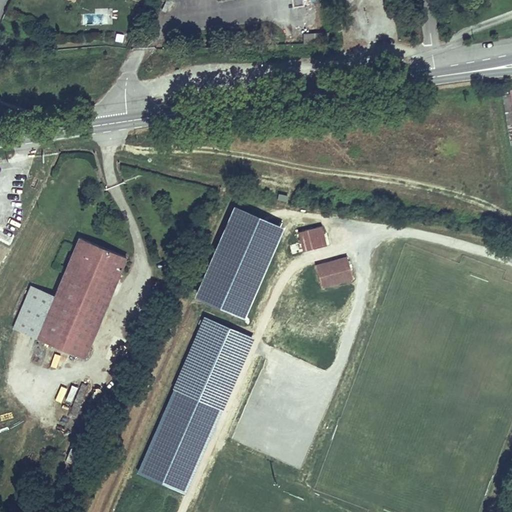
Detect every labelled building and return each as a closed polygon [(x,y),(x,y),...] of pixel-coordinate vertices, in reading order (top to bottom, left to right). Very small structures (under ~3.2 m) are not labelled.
[(325,30),(303,35),(305,43),(327,37),(325,30)] [(195,294),(246,315),(284,226),(233,204),(195,294)] [(321,226),(297,232),(302,251),(325,245),(321,226)] [(52,297),(34,338),(82,359),(125,257),(77,237),(52,297)] [(314,265),(320,287),(351,280),(345,257),(314,265)] [(34,338),(52,297),(28,287),(11,328),(34,338)] [(204,317),(169,391),(218,414),(253,340),(204,317)] [(50,363),(63,368),(67,357),(54,352),(50,363)] [(68,415),(75,417),(87,385),(80,383),(68,415)] [(71,402),(76,387),(70,385),(65,400),(71,402)] [(169,391),(136,470),(183,490),(218,414),(169,391)]
